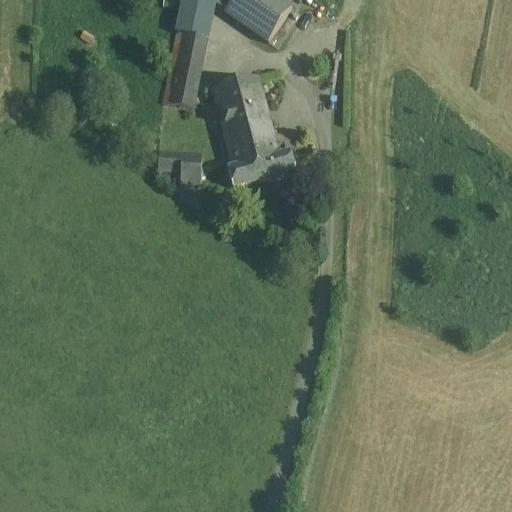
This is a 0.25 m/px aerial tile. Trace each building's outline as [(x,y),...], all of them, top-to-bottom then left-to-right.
[(215,0),(185,0),(177,37),(206,43),(215,1),(215,0)] [(288,11),(271,0),(236,0),(225,16),(232,21),(233,21),(268,46),(291,13),(288,11)] [(206,43),(177,37),(163,108),(192,113),(206,43)] [(234,192),(282,180),(295,176),(290,157),(279,160),(258,82),(211,94),(232,172),(228,173),(234,192)] [(202,160),(159,158),(158,174),(181,176),(180,192),(200,193),(202,160)] [(226,199),(216,202),(220,219),(230,217),(226,199)]
